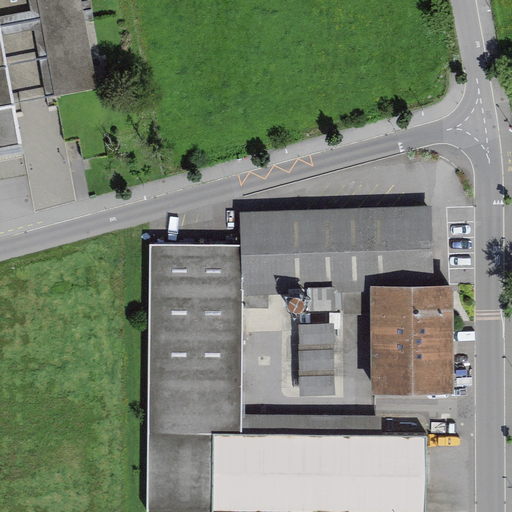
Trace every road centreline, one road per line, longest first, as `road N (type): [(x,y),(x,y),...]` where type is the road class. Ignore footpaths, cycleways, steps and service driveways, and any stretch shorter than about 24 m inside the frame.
road 1 (residential): [(481,120),(0,251)]
road 2 (unclassified): [(488,511),(481,120)]
road 3 (unclassified): [(481,120),(462,0)]
